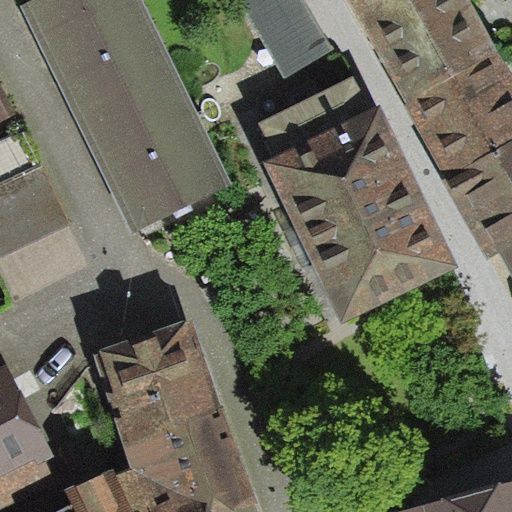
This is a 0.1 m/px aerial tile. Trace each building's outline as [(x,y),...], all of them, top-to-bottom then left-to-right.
[(132,0),(35,0),(32,1),(143,229),(225,190),(132,0)] [(325,53),(293,0),(243,0),(242,1),(287,76),(325,53)] [(470,0),(349,0),(406,103),(499,51),(470,0)] [(511,73),(499,51),(406,103),(447,176),(511,140),(511,73)] [(376,116),(272,165),(343,315),(447,267),(376,116)] [(511,246),(511,140),(447,176),(491,258),(503,252),(511,246)] [(511,246),(503,252),(511,268),(511,246)] [(167,495),(205,511),(211,511),(226,505),(161,326),(88,354),(143,507),(167,495)] [(0,482),(37,466),(0,382),(0,482)] [(52,489),(60,507),(62,511),(114,511),(106,492),(92,498),(82,476),(52,489)] [(511,511),(511,487),(399,511),(511,511)] [(143,507),(133,511),(205,511),(167,495),(143,507)]
